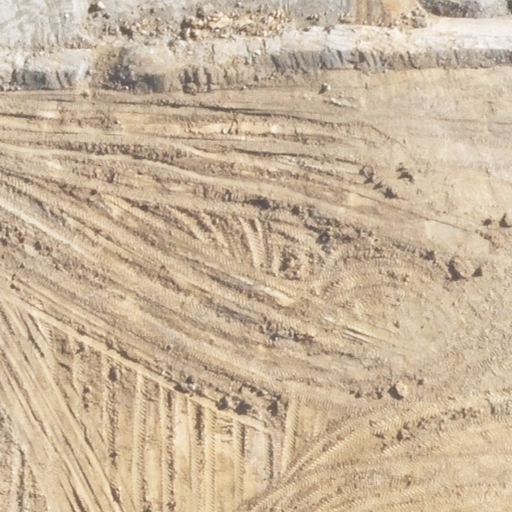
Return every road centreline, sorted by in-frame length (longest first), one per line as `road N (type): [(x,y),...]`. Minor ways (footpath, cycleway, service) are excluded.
road 1 (unclassified): [(257,171),(280,511)]
road 2 (unclassified): [(511,161),(257,171)]
road 3 (unclassified): [(244,0),(257,171)]
